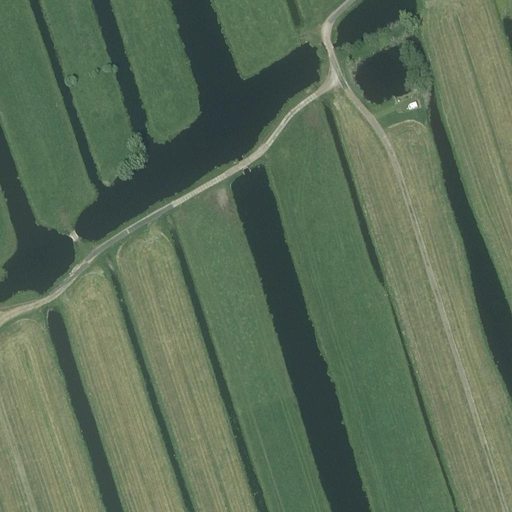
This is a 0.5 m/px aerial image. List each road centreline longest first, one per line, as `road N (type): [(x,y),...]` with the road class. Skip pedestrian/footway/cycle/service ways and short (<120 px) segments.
road 1 (track): [(505,511),(387,146),(339,86),(322,33),(350,0)]
road 2 (track): [(0,321),(57,294),(94,255),(215,183)]
